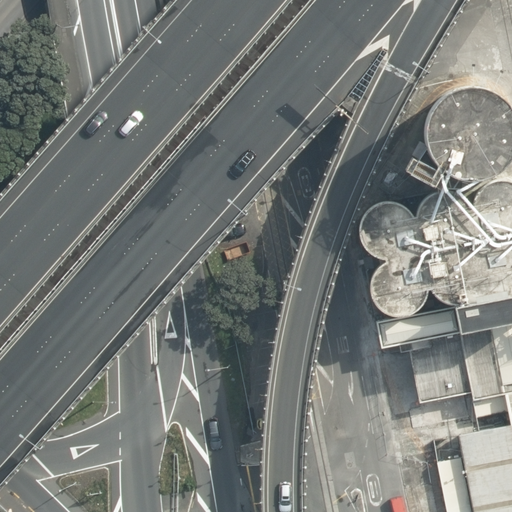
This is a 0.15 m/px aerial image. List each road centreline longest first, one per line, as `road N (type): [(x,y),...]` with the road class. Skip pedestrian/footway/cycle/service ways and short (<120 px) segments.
road 1 (secondary): [(286,0),(300,169),(347,405),(344,441),(323,480),(290,505),(258,511)]
road 2 (motorway): [(445,0),(346,205),(293,365),(277,511)]
road 3 (primary): [(130,0),(232,511)]
road 4 (motorway): [(340,0),(0,387)]
road 5 (primary): [(128,0),(177,318),(175,371),(163,404),(138,426)]
road 6 (motorway): [(0,289),(252,0)]
road 7 (primary): [(138,426),(104,191)]
road 8 (primary): [(0,342),(42,335),(74,305),(93,267),(104,191)]
road 9 (primary): [(104,191),(80,0)]
road 10 (primary): [(138,426),(44,455),(0,452)]
